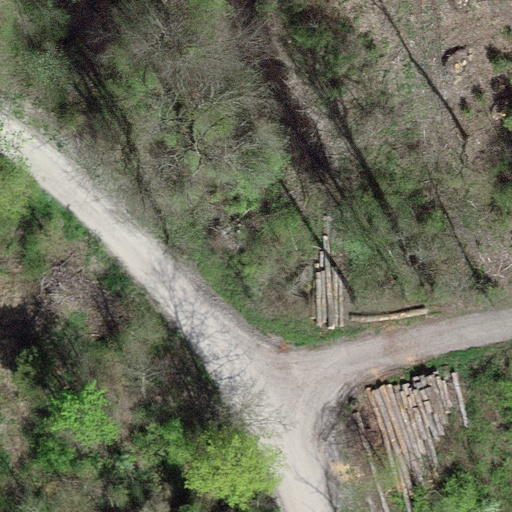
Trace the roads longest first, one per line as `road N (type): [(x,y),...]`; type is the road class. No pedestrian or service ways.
road 1 (track): [(0,129),(132,230),(201,312),(304,511)]
road 2 (track): [(240,375),(511,330)]
